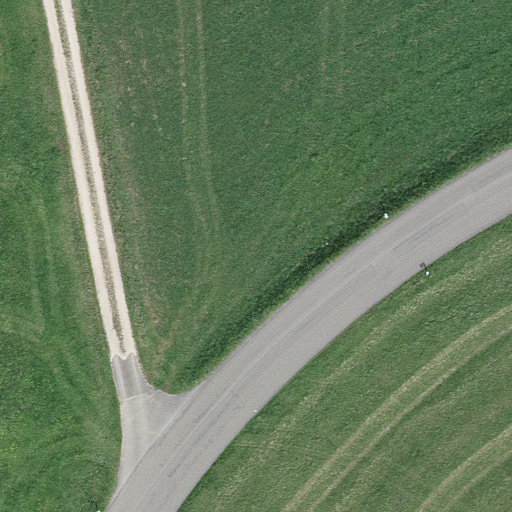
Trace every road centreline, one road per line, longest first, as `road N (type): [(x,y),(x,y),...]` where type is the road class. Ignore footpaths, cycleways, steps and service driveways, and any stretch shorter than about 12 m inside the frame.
road 1 (tertiary): [(135,511),(283,337),(413,230),(511,174)]
road 2 (track): [(151,488),(53,0)]
